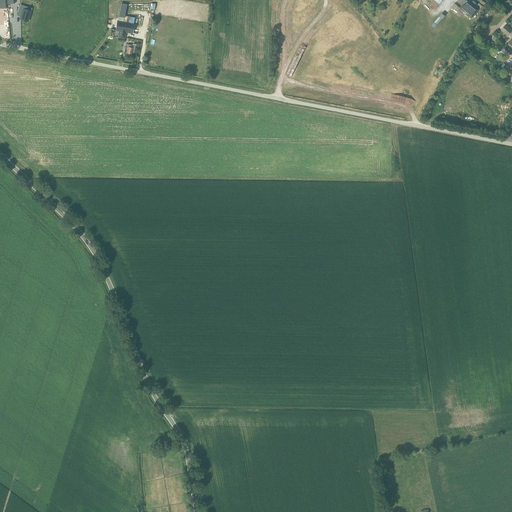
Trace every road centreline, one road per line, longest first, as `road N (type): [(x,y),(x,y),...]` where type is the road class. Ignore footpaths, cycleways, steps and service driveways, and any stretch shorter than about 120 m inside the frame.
road 1 (unclassified): [(511,145),(0,46)]
road 2 (unclassified): [(195,511),(185,444),(145,381),(100,262),(0,153)]
